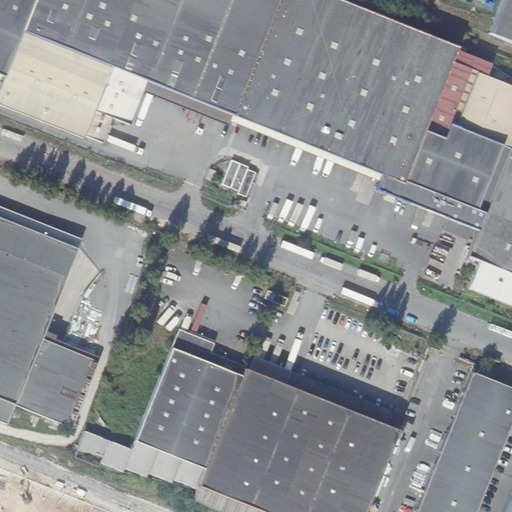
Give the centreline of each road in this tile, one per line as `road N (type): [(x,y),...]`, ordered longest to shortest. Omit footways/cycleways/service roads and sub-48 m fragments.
road 1 (residential): [(0,144),(511,349)]
road 2 (unknown): [(408,307),(413,255),(403,239),(318,191),(269,190),(242,241)]
road 3 (unknown): [(0,201),(104,244),(110,272),(86,345)]
